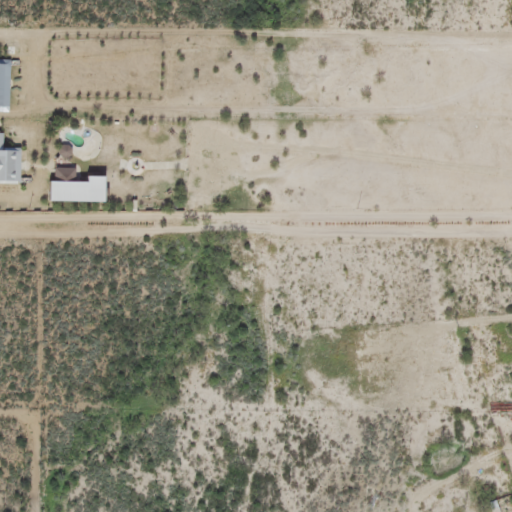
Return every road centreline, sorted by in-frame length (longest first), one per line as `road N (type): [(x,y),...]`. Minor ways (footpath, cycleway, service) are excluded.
road 1 (track): [(325,0),(305,42),(282,229),(263,282),(267,409),(247,511)]
road 2 (track): [(0,88),(38,121),(150,176),(241,237),(263,282)]
